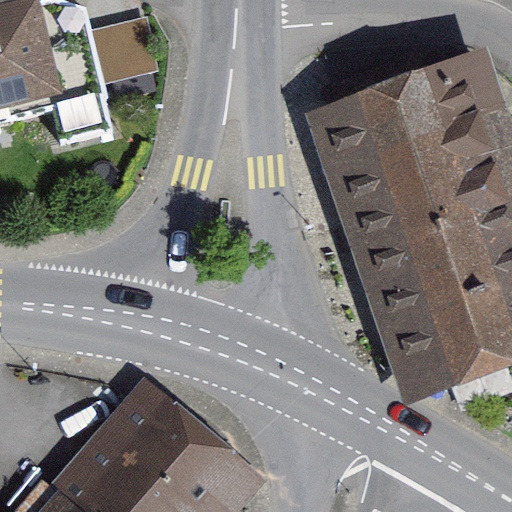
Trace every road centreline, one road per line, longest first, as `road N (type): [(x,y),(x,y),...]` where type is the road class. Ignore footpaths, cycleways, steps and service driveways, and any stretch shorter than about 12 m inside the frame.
road 1 (tertiary): [(234,27),(226,175),(198,338)]
road 2 (residential): [(511,50),(469,27),(423,21),(234,27)]
road 3 (tertiary): [(198,338),(0,303)]
road 4 (tertiary): [(377,420),(198,338)]
road 5 (tertiary): [(511,502),(377,420)]
